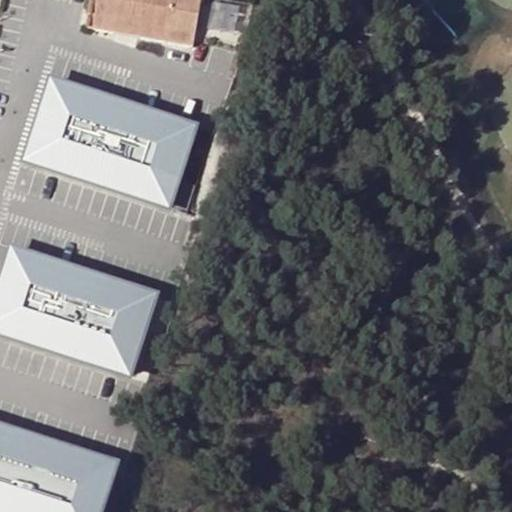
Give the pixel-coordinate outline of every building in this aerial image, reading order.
[(205,0),(93,0),(90,18),(117,23),(115,35),(194,50),(205,0)] [(117,23),(90,18),(88,30),(115,35),(117,23)] [(193,130),(52,85),(27,163),(168,209),(193,130)] [(154,299),(12,253),(0,290),(0,336),(129,379),(154,299)] [(0,431),(0,511),(99,511),(114,468),(0,431)]
